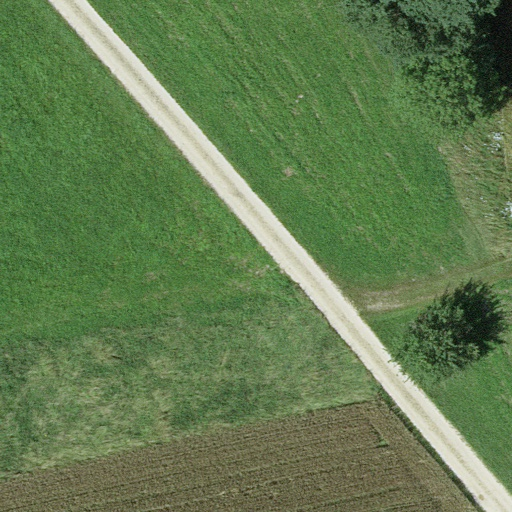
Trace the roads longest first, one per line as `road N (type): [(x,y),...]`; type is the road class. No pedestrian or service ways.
road 1 (track): [(504,511),(57,0)]
road 2 (track): [(326,303),(443,287),(511,260)]
